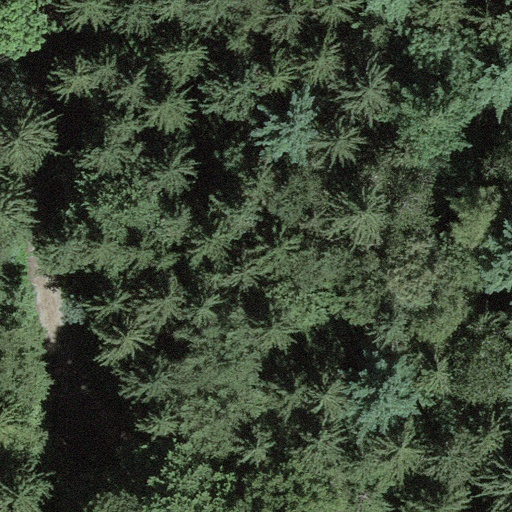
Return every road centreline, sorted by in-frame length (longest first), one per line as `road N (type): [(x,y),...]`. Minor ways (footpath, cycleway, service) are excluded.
road 1 (track): [(1,0),(20,339),(40,511)]
road 2 (track): [(378,511),(20,339)]
